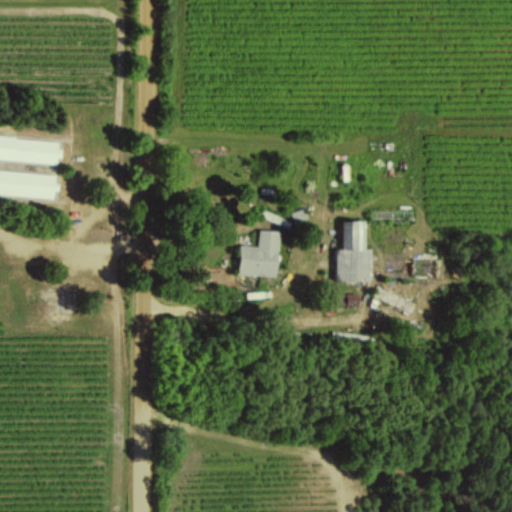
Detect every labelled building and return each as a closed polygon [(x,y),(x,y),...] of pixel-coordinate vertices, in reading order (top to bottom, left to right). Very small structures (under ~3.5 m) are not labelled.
[(59,141),(0,135),(0,158),(57,165),(59,141)] [(55,173),(0,169),(0,193),(54,198),(55,173)] [(369,279),(369,247),(363,247),(363,219),(340,219),(340,248),(334,248),(334,279),(369,279)] [(238,244),(237,273),(275,275),(277,230),(257,229),(256,245),(238,244)] [(344,304),(356,304),(357,293),(344,292),(344,304)]
